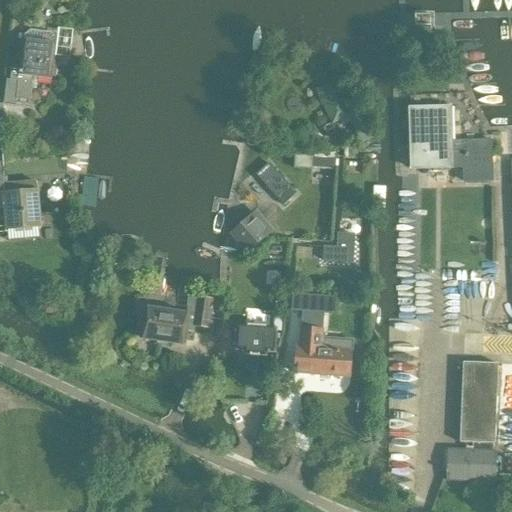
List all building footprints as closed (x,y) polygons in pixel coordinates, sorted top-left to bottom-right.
[(429,12),(414,12),(415,24),(429,24),(429,12)] [(52,80),(54,57),(57,40),(52,34),(31,31),(24,36),(24,40),(23,40),(19,69),(12,69),(10,81),(18,82),(16,100),(30,102),(33,78),(52,80)] [(334,82),(316,91),(332,124),(339,121),(342,127),(349,123),(346,117),(348,117),(350,120),(360,115),(355,107),(356,106),(351,96),(346,98),(341,87),(337,89),(334,82)] [(451,143),(450,109),(410,110),(412,170),(452,169),(452,168),(464,168),(464,183),(492,182),(491,156),(491,142),(451,143)] [(360,115),(350,120),(362,144),(374,137),(361,114),(360,115)] [(312,159),(311,170),(335,171),(336,161),(312,159)] [(269,165),(257,176),(278,199),(276,200),(283,208),(298,194),(291,187),(289,188),(269,165)] [(0,205),(5,205),(7,230),(8,230),(9,242),(39,239),(38,228),(40,228),(36,182),(4,185),(4,179),(0,179),(0,205)] [(257,211),(230,235),(248,255),(275,231),(257,211)] [(352,264),(354,235),(338,234),(337,249),(323,248),(322,262),(352,264)] [(297,247),(296,259),(310,260),(312,249),(297,247)] [(297,310),(295,331),(301,331),(300,347),(296,347),(294,374),(349,378),(352,341),(322,339),(322,331),(308,330),(309,311),(309,308),(310,308),(311,296),(293,295),(292,310),(297,310)] [(146,309),(141,339),(183,345),(185,331),(194,333),(195,327),(207,329),(211,300),(188,296),(186,308),(188,308),(187,315),(146,309)] [(240,325),(239,349),(246,350),(246,353),(263,354),(264,349),(272,350),(274,328),(240,325)] [(494,445),(498,365),(463,364),(460,444),(474,444),(473,453),(448,451),(447,481),(495,483),(496,453),(492,453),(493,445),(494,445)]
